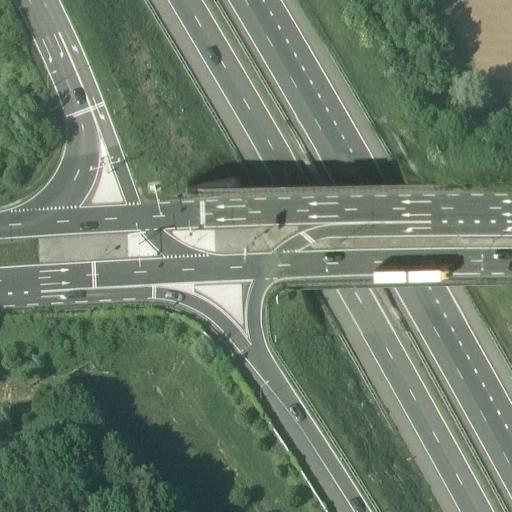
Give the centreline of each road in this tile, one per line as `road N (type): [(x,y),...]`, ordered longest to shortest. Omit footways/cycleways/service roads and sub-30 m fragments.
road 1 (motorway): [(185,0),(476,511)]
road 2 (motorway): [(511,467),(243,0)]
road 3 (trunk): [(271,268),(511,265)]
road 4 (primary): [(344,209),(140,218)]
road 5 (motorway): [(262,366),(354,511)]
road 6 (trunk): [(511,210),(344,209)]
road 7 (primary): [(0,282),(154,272)]
road 8 (motorway): [(154,272),(230,329),(262,366)]
road 9 (motorway): [(92,109),(78,177),(42,225)]
road 10 (motorway): [(34,0),(92,109)]
